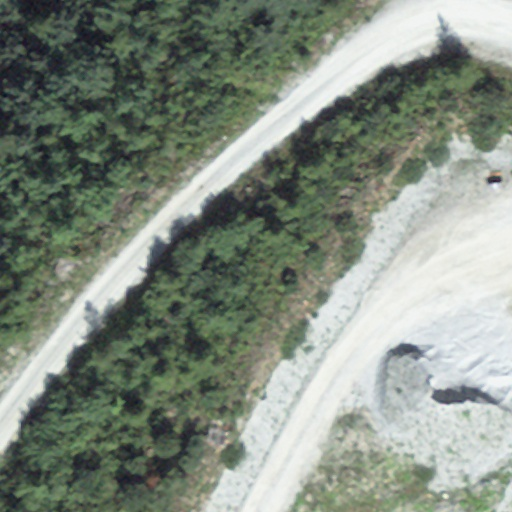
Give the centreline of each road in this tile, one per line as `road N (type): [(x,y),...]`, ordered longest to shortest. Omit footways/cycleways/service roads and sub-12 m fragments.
road 1 (track): [(0,432),(70,333),(207,188),(372,51),(433,21),(511,30)]
road 2 (track): [(511,207),(385,282),(328,356),(241,511)]
